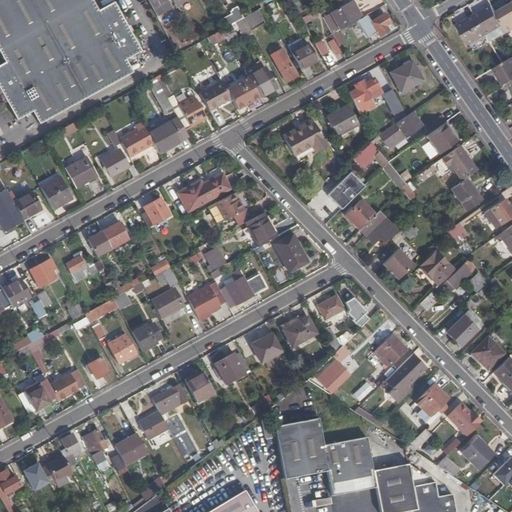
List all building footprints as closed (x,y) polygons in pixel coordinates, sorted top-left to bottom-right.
[(0,0),(0,53),(5,62),(0,64),(0,97),(3,103),(6,101),(16,119),(32,111),(39,123),(131,73),(124,60),(139,51),(129,33),(132,31),(126,19),(122,21),(112,2),(97,11),(90,0),(0,0)] [(146,0),(155,16),(160,13),(157,9),(159,7),(155,0),(146,0)] [(247,15),(238,0),(232,0),(237,7),(242,18),(247,15)] [(285,2),(283,0),(274,0),(271,2),(274,8),(285,2)] [(357,11),(351,1),(348,3),(353,13),(357,11)] [(511,28),(511,1),(496,11),(504,23),(508,31),(511,28)] [(280,19),(274,8),(271,2),(264,5),(273,22),(280,19)] [(353,13),(348,3),(330,13),(339,30),(356,20),(360,18),(357,11),(353,13)] [(496,11),(492,4),(474,14),(486,34),(504,23),(496,11)] [(230,11),(236,21),(242,18),(237,7),(230,11)] [(258,11),(243,19),(248,29),(263,20),(258,11)] [(318,17),(314,11),(300,19),(303,24),(318,17)] [(339,30),(330,13),(323,17),(332,33),(339,30)] [(368,22),(364,16),(360,18),(356,20),(366,39),(375,34),(377,37),(387,32),(383,24),(387,22),(382,14),(368,22)] [(486,34),(474,14),(457,24),(469,44),(486,34)] [(243,37),(251,33),(248,29),(243,19),(242,18),(236,21),(220,30),(225,38),(227,42),(236,37),(232,29),(237,26),(243,37)] [(212,45),(225,38),(220,30),(208,37),(212,45)] [(298,38),(286,45),(299,69),(315,60),(307,44),(304,46),(302,41),(298,38)] [(340,53),(333,39),(327,42),(335,56),(340,53)] [(327,52),(321,40),(314,43),(321,55),(327,52)] [(284,58),(279,49),(272,53),(277,63),(276,63),(286,80),(295,75),(285,58),(284,58)] [(246,77),(263,68),(259,62),(243,71),(246,77)] [(421,80),(410,62),(390,73),(400,92),(421,80)] [(388,83),(378,65),(373,69),(382,86),(388,83)] [(274,88),(263,68),(246,77),(247,77),(258,97),(274,88)] [(167,89),(159,75),(154,78),(162,92),(167,89)] [(240,81),(251,101),(258,97),(247,77),(240,81)] [(146,82),(165,115),(173,111),(173,110),(166,99),(162,92),(154,78),(146,82)] [(357,90),(349,94),(354,105),(380,91),(374,79),(363,85),(362,82),(354,85),(357,90)] [(208,111),(230,98),(225,89),(220,80),(202,91),(199,85),(195,87),(208,111)] [(240,81),(225,89),(230,98),(236,110),(251,101),(240,81)] [(274,88),(258,97),(259,100),(275,91),(274,88)] [(393,89),(382,94),(394,118),(405,113),(393,89)] [(172,96),(166,99),(173,110),(173,111),(181,124),(184,130),(190,127),(205,118),(193,96),(177,105),(172,96)] [(358,125),(347,104),(325,116),(337,136),(358,125)] [(424,127),(429,134),(443,123),(445,122),(440,116),(424,127)] [(152,144),(157,153),(188,136),(184,130),(181,124),(178,126),(174,119),(170,121),(171,123),(161,128),(160,126),(146,134),(152,144)] [(301,128),(283,138),(292,155),(311,145),(315,152),(326,146),(312,119),(300,126),(301,128)] [(383,153),(412,132),(403,119),(384,132),(388,137),(377,144),(383,153)] [(78,129),(73,122),(59,130),(63,137),(78,129)] [(128,158),(152,144),(146,134),(140,123),(133,127),(135,130),(118,139),(120,143),(128,158)] [(455,140),(443,123),(429,134),(425,136),(437,153),(455,140)] [(301,128),(300,126),(282,135),(283,138),(301,128)] [(118,139),(113,130),(108,133),(115,146),(120,143),(118,139)] [(369,141),(371,144),(379,138),(377,136),(373,139),(369,141)] [(475,171),(458,146),(439,159),(456,184),(465,178),(475,171)] [(397,156),(393,149),(382,157),(387,163),(397,156)] [(128,167),(118,150),(101,160),(110,177),(126,168),(132,178),(138,175),(132,164),(128,167)] [(372,156),(382,168),(387,163),(382,157),(377,151),(372,156)] [(85,157),(64,168),(74,187),(96,175),(85,157)] [(382,168),(400,188),(404,184),(387,163),(382,168)] [(328,198),(340,210),(363,187),(349,172),(327,194),(330,196),(328,198)] [(201,184),(199,181),(177,193),(187,211),(229,188),(221,173),(201,184)] [(59,177),(40,188),(52,209),(70,199),(59,177)] [(481,200),(465,178),(456,184),(450,189),(465,211),(481,200)] [(417,187),(410,180),(404,184),(410,190),(411,192),(417,187)] [(216,202),(206,207),(216,225),(232,216),(238,226),(244,223),(258,215),(252,205),(250,206),(244,196),(242,197),(238,190),(216,202)] [(30,193),(13,202),(23,219),(40,210),(30,193)] [(146,211),(140,214),(147,227),(169,215),(160,198),(144,206),(146,211)] [(344,215),(359,230),(374,214),(359,200),(344,215)] [(511,216),(511,211),(509,206),(506,208),(500,201),(484,213),(495,228),(511,216)] [(380,235),(391,225),(377,211),(374,214),(359,230),(372,243),(380,235)] [(4,216),(0,217),(0,231),(2,236),(19,226),(11,212),(4,216)] [(244,223),(246,227),(264,218),(266,216),(264,212),(258,215),(244,223)] [(41,214),(33,219),(38,227),(46,221),(41,214)] [(118,222),(115,215),(104,221),(107,228),(118,222)] [(264,218),(275,237),(277,236),(267,216),(266,216),(264,218)] [(275,237),(264,218),(246,227),(257,247),(275,237)] [(102,231),(111,248),(128,239),(118,222),(107,228),(102,231)] [(461,228),(457,223),(445,232),(449,237),(461,228)] [(511,224),(497,235),(499,238),(511,255),(511,224)] [(391,225),(380,235),(384,238),(394,228),(391,225)] [(412,225),(403,232),(410,241),(419,233),(412,225)] [(257,247),(246,227),(242,230),(252,249),(253,249),(257,247)] [(111,248),(102,231),(87,239),(96,256),(111,248)] [(296,243),(292,235),(273,245),(288,272),(308,261),(297,242),(296,243)] [(204,251),(201,245),(196,248),(197,251),(201,258),(204,257),(202,253),(204,251)] [(212,270),(224,263),(216,248),(209,252),(210,256),(206,258),(212,270)] [(381,265),(397,280),(412,265),(397,250),(381,265)] [(92,274),(98,271),(93,263),(92,261),(87,263),(80,251),(72,255),(74,259),(66,264),(76,283),(87,277),(81,267),(84,265),(86,268),(88,266),(92,274)] [(420,267),(438,285),(439,284),(453,270),(435,252),(420,267)] [(39,288),(56,279),(51,270),(55,268),(50,259),(29,270),(39,288)] [(104,268),(99,259),(93,263),(98,271),(104,268)] [(472,269),(465,261),(440,285),(445,291),(447,293),(472,269)] [(177,282),(169,268),(163,272),(168,281),(170,285),(177,282)] [(234,281),(219,289),(225,301),(228,306),(232,303),(233,305),(251,295),(265,287),(257,273),(243,281),(237,269),(230,273),(234,281)] [(168,281),(163,272),(162,270),(155,274),(161,285),(168,281)] [(466,283),(476,293),(477,293),(487,282),(479,272),(466,283)] [(113,280),(111,275),(102,279),(105,285),(113,280)] [(137,277),(120,286),(116,278),(113,280),(105,285),(109,292),(112,298),(116,296),(124,291),(132,287),(140,282),(137,277)] [(501,286),(493,278),(487,282),(494,290),(495,291),(501,286)] [(18,279),(1,289),(10,304),(11,307),(28,297),(18,279)] [(135,292),(143,288),(140,282),(132,287),(135,292)] [(225,301),(219,289),(214,282),(185,298),(198,321),(206,317),(205,315),(219,307),(218,305),(225,301)] [(484,300),(494,290),(487,282),(477,293),(484,300)] [(445,291),(440,285),(439,284),(438,285),(435,288),(441,294),(445,291)] [(1,309),(10,304),(1,289),(0,289),(0,310),(2,310),(1,309)] [(173,289),(151,301),(160,318),(183,306),(173,289)] [(44,291),(36,295),(43,308),(51,303),(44,291)] [(130,303),(124,291),(116,296),(112,298),(117,306),(118,308),(119,310),(130,303)] [(437,301),(430,293),(419,304),(426,312),(437,301)] [(344,309),(335,294),(316,305),(324,320),(344,309)] [(95,318),(117,306),(112,298),(84,314),(98,340),(105,336),(95,318)] [(67,310),(72,320),(84,314),(78,304),(73,307),(70,301),(65,304),(68,309),(67,310)] [(351,311),(363,324),(372,315),(360,302),(351,311)] [(281,330),(299,320),(296,315),(279,325),(281,330)] [(477,330),(463,315),(446,332),(460,347),(477,330)] [(299,320),(281,330),(290,346),(315,332),(306,317),(299,320)] [(145,325),(131,332),(141,351),(155,343),(154,341),(161,338),(153,323),(147,327),(145,325)] [(68,329),(65,324),(55,329),(58,334),(68,329)] [(329,326),(321,331),(334,353),(340,347),(329,326)] [(384,327),(369,342),(375,348),(390,333),(384,327)] [(47,340),(58,334),(55,329),(44,335),(47,340)] [(38,339),(34,330),(26,334),(31,343),(38,339)] [(135,353),(125,334),(107,344),(117,363),(135,353)] [(262,362),(281,352),(271,334),(252,343),(262,362)] [(405,348),(391,334),(376,348),(372,352),(380,359),(387,366),(405,348)] [(503,354),(487,337),(471,353),(487,370),(503,354)] [(9,348),(12,353),(15,351),(26,345),(27,345),(24,340),(9,348)] [(19,358),(30,352),(26,345),(15,351),(19,358)] [(344,345),(336,353),(342,359),(350,352),(344,345)] [(224,383),(249,370),(239,352),(233,355),(232,353),(214,364),(224,383)] [(402,382),(421,364),(412,354),(384,381),(391,388),(387,393),(395,402),(409,388),(405,385),(402,382)] [(108,372),(100,358),(85,367),(89,375),(92,373),(95,379),(108,372)] [(511,387),(511,362),(507,358),(492,372),(509,390),(511,387)] [(424,367),(421,364),(402,382),(405,385),(424,367)] [(320,382),(331,393),(347,377),(337,366),(320,382)] [(43,368),(40,370),(45,380),(46,381),(49,378),(43,368)] [(77,370),(66,375),(71,383),(67,385),(71,392),(78,389),(76,386),(84,382),(77,370)] [(212,393),(201,372),(184,381),(196,402),(212,393)] [(66,375),(50,384),(58,399),(71,392),(67,385),(71,383),(66,375)] [(45,380),(38,384),(40,388),(47,400),(54,396),(48,385),(46,381),(45,380)] [(367,381),(354,394),(360,401),(373,388),(367,381)] [(78,387),(85,399),(91,395),(85,383),(78,387)] [(54,396),(56,400),(58,399),(50,384),(48,385),(54,396)] [(160,415),(187,400),(178,384),(150,399),(157,410),(160,415)] [(446,398),(432,384),(415,402),(422,409),(429,416),(435,409),(441,404),(446,398)] [(47,400),(40,388),(26,396),(34,411),(49,403),(47,400)] [(0,425),(10,420),(0,401),(0,425)] [(269,408),(267,402),(253,412),(256,417),(269,408)] [(441,404),(435,409),(440,413),(445,408),(441,404)] [(474,418),(460,404),(447,416),(461,431),(463,430),(465,432),(473,424),(471,422),(474,418)] [(383,424),(357,408),(353,411),(361,416),(379,428),(383,424)] [(422,409),(416,414),(423,421),(429,416),(422,409)] [(147,440),(167,429),(160,415),(157,410),(137,422),(147,440)] [(331,495),(374,487),(371,470),(365,434),(321,442),(316,418),(273,426),(283,478),(326,471),(331,495)] [(479,423),(474,418),(471,422),(473,424),(465,432),(463,430),(461,431),(466,436),(479,423)] [(431,435),(425,428),(407,446),(415,451),(431,435)] [(92,454),(90,455),(95,464),(103,459),(100,454),(104,452),(102,449),(106,447),(97,430),(83,437),(92,454)] [(61,439),(59,436),(53,439),(63,457),(71,472),(75,470),(72,464),(77,461),(74,457),(82,453),(71,433),(61,439)] [(136,434),(113,445),(123,463),(145,451),(136,434)] [(492,455),(476,437),(461,452),(478,469),(492,455)] [(442,451),(446,455),(459,442),(455,438),(448,444),(449,445),(442,451)] [(200,447),(206,455),(213,450),(207,442),(200,447)] [(493,475),(504,487),(511,479),(511,456),(511,457),(493,475)] [(65,477),(72,473),(71,472),(63,457),(41,469),(49,485),(55,482),(58,486),(67,481),(65,477)] [(458,469),(445,457),(436,465),(452,476),(458,469)] [(398,511),(409,510),(411,511),(417,511),(412,486),(407,464),(371,470),(374,487),(379,511),(398,511)] [(13,476),(9,478),(5,470),(0,473),(0,500),(2,504),(6,511),(12,511),(4,495),(19,486),(13,476)] [(126,485),(133,481),(128,472),(121,476),(126,485)] [(161,478),(140,493),(142,496),(142,497),(144,502),(157,492),(165,486),(161,478)] [(434,482),(412,486),(417,511),(455,511),(452,493),(437,496),(434,482)] [(140,493),(135,484),(127,487),(134,500),(142,496),(140,493)] [(256,511),(243,490),(206,511),(256,511)] [(169,511),(157,492),(144,502),(135,509),(130,511),(169,511)] [(133,504),(135,509),(144,502),(142,497),(133,504)] [(111,511),(120,508),(116,501),(107,506),(110,511),(111,511)]
